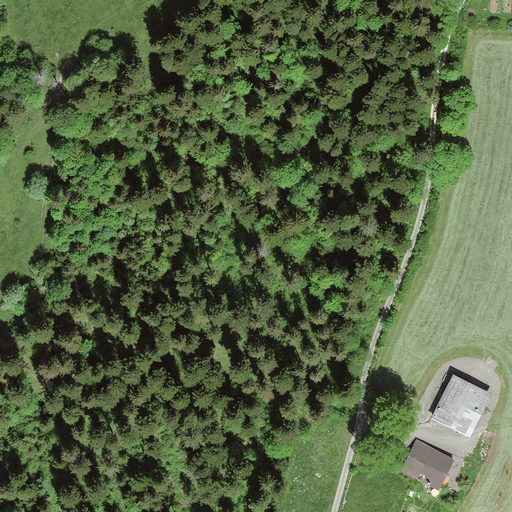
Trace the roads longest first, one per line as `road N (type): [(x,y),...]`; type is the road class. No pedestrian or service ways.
road 1 (track): [(461,0),(435,103),(422,222),(363,380),(365,397)]
road 2 (track): [(369,362),(247,322),(180,342),(144,338),(0,402)]
road 3 (track): [(358,422),(511,443)]
